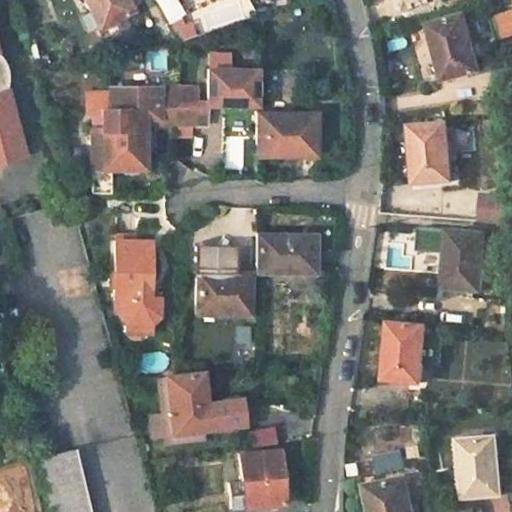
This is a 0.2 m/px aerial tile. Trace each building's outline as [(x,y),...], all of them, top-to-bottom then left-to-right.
[(82,0),(98,28),(132,9),(126,0),(82,0)] [(195,34),(188,17),(168,26),(175,43),(195,34)] [(511,18),(492,25),(498,46),(511,41),(511,18)] [(466,19),(431,27),(445,83),(481,75),(466,19)] [(225,69),(225,54),(206,54),(206,69),(225,69)] [(225,69),(206,69),(204,104),(254,106),(254,69),(225,69)] [(176,87),(107,84),(106,91),(89,90),(84,97),(84,112),(92,112),(92,124),(88,124),(88,166),(107,166),(142,166),(142,125),(197,125),(197,105),(175,104),(176,87)] [(0,164),(24,157),(5,91),(0,92),(0,164)] [(313,110),(254,110),(254,154),(313,155),(313,110)] [(447,123),(407,126),(413,185),(452,182),(447,123)] [(107,166),(88,166),(87,193),(107,193),(107,166)] [(511,229),(511,203),(485,201),(483,227),(511,229)] [(93,369),(55,215),(21,224),(58,377),(93,369)] [(311,232),(254,232),(253,270),(312,271),(311,232)] [(485,240),(444,235),(440,289),(479,295),(485,240)] [(149,244),(113,245),(116,300),(122,300),(123,319),(130,322),(154,322),(161,318),(160,299),(152,299),(149,244)] [(246,268),(194,267),(193,311),(245,311),(246,268)] [(427,325),(387,319),(383,376),(422,381),(427,325)] [(154,322),(130,322),(130,331),(155,330),(154,322)] [(205,373),(166,378),(177,438),(215,433),(249,429),(243,398),(208,404),(205,373)] [(45,428),(25,432),(29,449),(49,443),(45,428)] [(215,433),(177,438),(178,449),(217,446),(215,433)] [(496,441),(457,442),(461,498),(500,497),(496,441)] [(395,447),(366,452),(369,473),(399,467),(395,447)] [(80,511),(65,449),(32,458),(44,511),(80,511)] [(20,451),(5,455),(8,467),(23,462),(20,451)] [(280,454),(240,453),(241,502),(283,501),(280,454)] [(409,511),(402,476),(362,483),(368,511),(409,511)]
